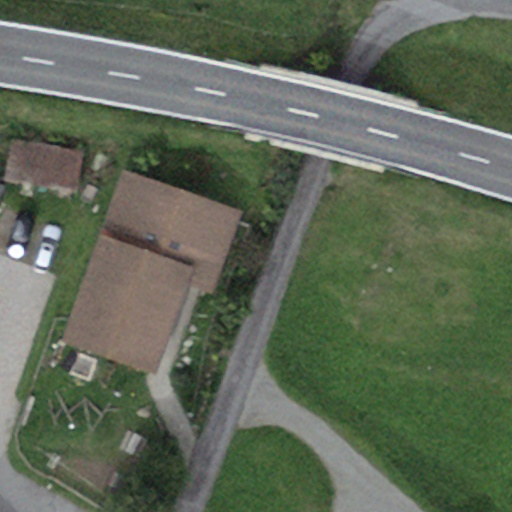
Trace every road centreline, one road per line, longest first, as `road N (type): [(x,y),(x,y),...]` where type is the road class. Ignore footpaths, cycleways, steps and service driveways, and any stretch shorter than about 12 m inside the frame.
road 1 (unclassified): [(450,0),(408,10),(373,42),(348,83),(186,511)]
road 2 (primary): [(511,168),(282,104),(0,52)]
